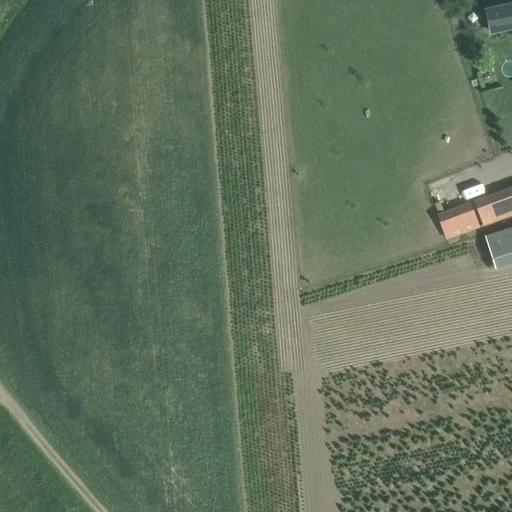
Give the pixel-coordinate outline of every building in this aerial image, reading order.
[(511,1),(484,7),(490,32),(511,26),(511,1)] [(432,196),(463,187),(459,172),(428,181),(432,196)] [(511,197),(477,211),(483,228),(511,216),(511,197)] [(439,225),(446,242),(480,229),(474,212),(439,225)] [(511,229),(485,238),(495,270),(511,264),(511,229)]
